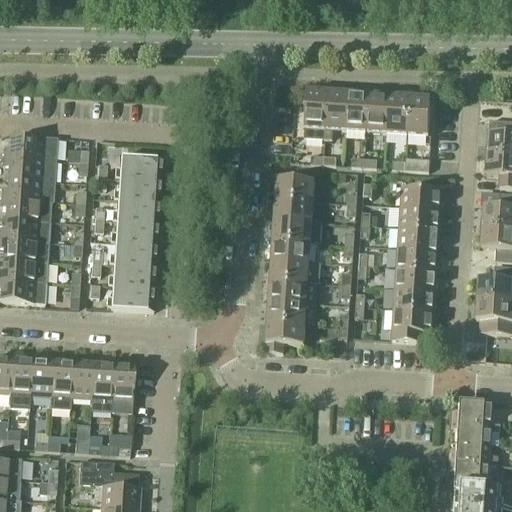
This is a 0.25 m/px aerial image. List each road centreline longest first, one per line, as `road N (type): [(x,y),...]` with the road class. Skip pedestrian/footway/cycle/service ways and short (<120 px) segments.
road 1 (residential): [(164,333),(178,132),(0,124)]
road 2 (residential): [(215,338),(226,310),(247,47)]
road 3 (residential): [(453,386),(465,103)]
road 4 (tertiary): [(247,47),(511,50)]
road 5 (tertiary): [(0,41),(247,47)]
road 6 (residential): [(431,453),(321,449),(323,380)]
road 7 (residential): [(0,319),(164,333)]
road 8 (residential): [(323,380),(236,377),(215,338)]
road 9 (residential): [(453,386),(323,380)]
